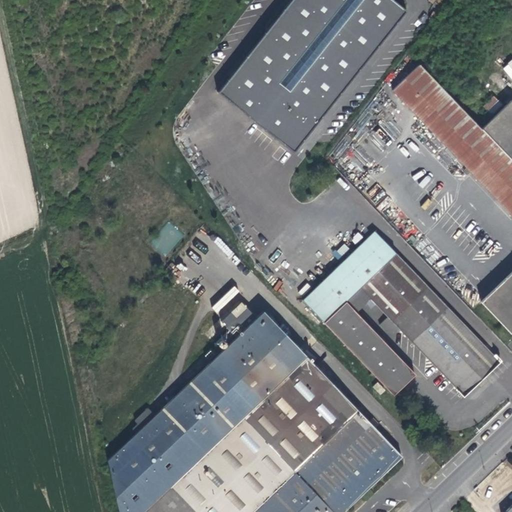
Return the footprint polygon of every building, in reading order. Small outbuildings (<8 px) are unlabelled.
[(405,10),(392,0),(293,0),(221,92),(294,151),(405,10)] [(511,80),(511,60),(502,68),(511,80)] [(511,216),(511,160),(446,91),(418,61),(390,87),(511,216)] [(511,160),(511,99),(477,62),(446,91),(511,160)] [(165,256),(184,235),(169,222),(150,243),(165,256)] [(359,286),(395,252),(369,225),(297,294),(322,321),(345,300),(359,286)] [(370,297),(376,303),(388,317),(398,327),(463,395),(483,375),(501,358),(496,353),(494,355),(395,252),(359,286),(370,297)] [(511,269),(480,300),(511,333),(511,332),(511,269)] [(365,301),(370,297),(359,286),(345,300),(355,311),(365,301)] [(376,303),(370,297),(365,301),(371,307),(376,303)] [(355,311),(345,300),(322,321),(391,393),(414,372),(355,311)] [(142,511),(172,484),(304,354),(302,352),(299,349),(254,302),(240,316),(220,336),(203,354),(174,385),(143,417),(125,436),(109,453),(120,511),(142,511)] [(209,326),(220,336),(240,316),(229,305),(209,326)] [(392,333),(398,327),(388,317),(380,325),(386,331),(392,333)] [(174,385),(203,354),(197,349),(169,378),(174,385)] [(304,354),(172,484),(198,511),(251,511),(358,411),(307,358),(304,354)] [(379,393),(383,389),(376,381),(372,385),(379,393)] [(122,433),(125,436),(143,417),(135,410),(123,423),(127,427),(122,433)] [(342,511),(401,456),(358,411),(251,511),(342,511)] [(198,511),(172,484),(142,511),(198,511)] [(511,511),(511,502),(502,511),(511,511)]
